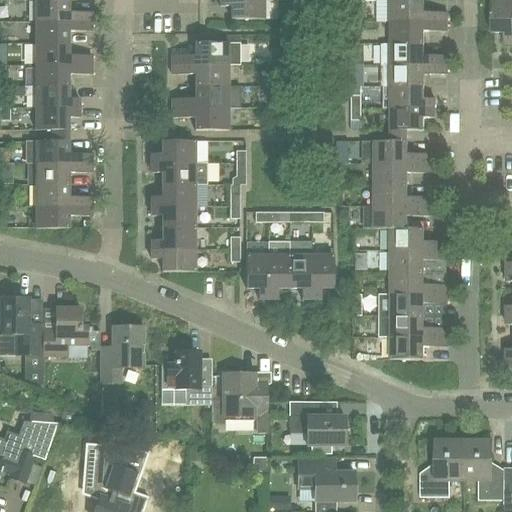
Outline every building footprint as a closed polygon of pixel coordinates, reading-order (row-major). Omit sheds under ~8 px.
[(273,0),(219,0),(220,8),(231,8),(231,21),(273,21),(273,0)] [(307,11),(306,0),(297,0),(297,11),(307,11)] [(68,14),(68,1),(35,2),(35,23),(91,23),(91,14),(68,14)] [(424,13),(424,1),(416,1),(391,1),(391,2),(391,23),(447,23),(448,13),(424,13)] [(511,45),(511,1),(492,1),(491,34),(504,34),(504,45),(511,45)] [(68,45),(67,33),(91,33),(91,23),(35,23),(35,45),(68,45)] [(424,45),(424,33),(447,33),(447,23),(391,23),(391,45),(424,45)] [(240,44),(228,44),(215,44),(195,44),(195,57),(171,57),(171,66),(228,66),(240,66),(240,44)] [(9,58),(26,55),(24,45),(7,49),(9,58)] [(68,57),(68,45),(35,45),(35,67),(91,67),(91,57),(68,57)] [(424,57),(424,45),(391,45),(391,66),(447,66),(447,57),(424,57)] [(228,88),(228,66),(171,66),(170,76),(195,76),(195,88),(228,88)] [(424,88),(424,76),(447,76),(447,66),(391,66),(391,88),(424,88)] [(91,76),(91,67),(35,67),(35,88),(68,88),(68,76),(91,76)] [(68,100),(68,88),(35,88),(23,88),(23,96),(35,96),(35,110),(79,110),(79,100),(68,100)] [(240,110),(240,89),(228,89),(228,88),(195,88),(195,100),(171,100),(171,109),(228,110),(240,110)] [(391,110),(435,110),(435,100),(424,100),(424,88),(391,88),(383,88),(383,109),(391,110)] [(351,96),(351,109),(362,109),(362,96),(351,96)] [(9,109),(3,109),(0,109),(0,122),(10,122),(9,109)] [(228,132),(228,110),(171,109),(171,119),(195,119),(195,132),(228,132)] [(362,121),(362,109),(351,109),(351,121),(362,121)] [(68,132),(68,119),(79,119),(79,110),(35,110),(35,132),(68,132)] [(431,119),(435,119),(435,110),(391,110),(391,132),(407,132),(424,132),(424,119),(431,119)] [(391,143),(365,143),(365,166),(375,166),(375,165),(431,165),(431,155),(407,155),(407,137),(407,132),(391,132),(391,137),(391,143)] [(68,155),(68,143),(25,143),(25,165),(35,164),(35,165),(91,165),(91,155),(68,155)] [(194,165),(194,143),(172,143),(161,143),(161,155),(150,155),(150,164),(194,165)] [(341,156),(363,157),(363,146),(341,146),(341,156)] [(235,152),(235,165),(245,164),(245,152),(235,152)] [(206,165),(194,165),(150,164),(150,174),(161,174),(161,186),(194,186),(194,187),(206,187),(206,165)] [(235,165),(235,178),(245,178),(245,164),(235,165)] [(68,186),(68,174),(91,174),(91,165),(35,165),(35,186),(68,186)] [(407,186),(407,174),(431,174),(431,165),(375,165),(375,166),(375,186),(407,186)] [(0,185),(0,207),(33,205),(32,184),(0,185)] [(91,208),(91,198),(68,198),(68,186),(35,186),(35,208),(91,208)] [(194,208),(194,187),(194,186),(161,186),(161,198),(150,198),(150,208),(194,208)] [(239,208),(239,195),(239,194),(239,186),(231,186),(231,187),(229,187),(229,208),(239,208)] [(431,208),(431,199),(407,198),(407,186),(375,186),(375,208),(431,208)] [(67,230),(67,218),(91,218),(91,208),(35,208),(35,230),(67,230)] [(194,230),(194,208),(150,208),(150,218),(161,218),(161,230),(194,230)] [(239,213),(239,208),(229,208),(229,220),(239,220),(239,213)] [(407,230),(407,217),(431,218),(431,208),(375,208),(375,230),(391,230),(407,230)] [(254,224),(267,224),(267,213),(254,213),(254,224)] [(279,224),(279,213),(267,213),(267,224),(279,224)] [(297,224),(310,224),(310,214),(297,214),(297,224)] [(310,214),(310,224),(322,224),(323,214),(310,214)] [(194,251),(194,230),(161,230),(161,242),(151,242),(151,251),(194,251)] [(447,252),(447,243),(424,243),(424,230),(407,230),(391,230),(391,252),(447,252)] [(229,251),(239,251),(239,239),(229,239),(229,251)] [(288,290),(288,257),(288,245),(266,245),(267,257),(267,301),(276,301),(276,290),(288,290)] [(300,301),(310,301),(310,257),(310,245),(288,245),(288,257),(288,290),(300,290),(300,301)] [(194,274),(194,251),(151,251),(151,261),(161,261),(161,274),(194,274)] [(239,251),(229,251),(229,263),(239,263),(239,251)] [(423,274),(423,262),(447,262),(447,252),(391,252),(391,274),(423,274)] [(332,290),(332,256),(310,257),(310,301),(319,301),(319,290),(332,290)] [(267,301),(267,257),(245,257),(245,273),(245,290),(257,290),(257,301),(267,301)] [(423,286),(423,274),(391,274),(391,295),(391,296),(447,295),(447,286),(423,286)] [(423,317),(423,305),(447,305),(447,295),(391,296),(391,295),(381,295),(381,317),(391,317),(423,317)] [(0,335),(2,336),(2,355),(13,355),(13,356),(42,356),(42,326),(28,326),(28,300),(0,300),(0,335)] [(99,349),(99,348),(99,333),(92,333),(92,328),(80,328),(80,310),(55,310),(55,330),(43,330),(42,357),(67,358),(67,347),(87,347),(91,348),(91,349),(99,349)] [(423,329),(423,317),(391,317),(381,317),(381,338),(391,338),(391,339),(447,338),(447,329),(423,329)] [(143,329),(127,329),(110,329),(110,348),(99,348),(99,349),(99,385),(120,385),(120,369),(143,369),(143,329)] [(447,348),(447,338),(391,339),(391,361),(423,361),(423,348),(447,348)] [(198,353),(174,353),(174,366),(160,367),(160,391),(185,391),(185,407),(210,407),(210,404),(210,387),(198,387),(198,353)] [(257,432),(266,432),(266,404),(266,386),(253,386),(253,377),(223,377),(223,404),(210,404),(210,407),(210,427),(223,426),(223,420),(253,419),(253,416),(257,416),(257,432)] [(344,447),(343,417),(317,418),(317,404),(288,404),(289,429),(289,435),(306,435),(306,448),(344,447)] [(71,424),(72,413),(61,412),(60,422),(71,424)] [(0,469),(12,473),(10,478),(25,483),(34,454),(45,458),(56,424),(23,422),(19,436),(5,432),(3,440),(0,438),(0,469)] [(464,482),(464,442),(436,442),(436,475),(420,475),(420,499),(450,499),(450,482),(464,482)] [(492,475),(492,442),(464,442),(464,482),(479,482),(479,502),(504,502),(504,478),(504,475),(492,475)] [(98,497),(92,511),(142,511),(148,498),(131,492),(134,484),(138,486),(146,463),(117,453),(117,447),(97,446),(96,447),(102,448),(97,463),(94,496),(98,497)] [(198,463),(199,455),(190,454),(190,462),(198,463)] [(335,511),(335,503),(354,503),(354,473),(334,474),(333,460),(297,461),(297,483),(313,483),(313,511),(335,511)] [(285,511),(285,498),(269,498),(268,511),(285,511)]
